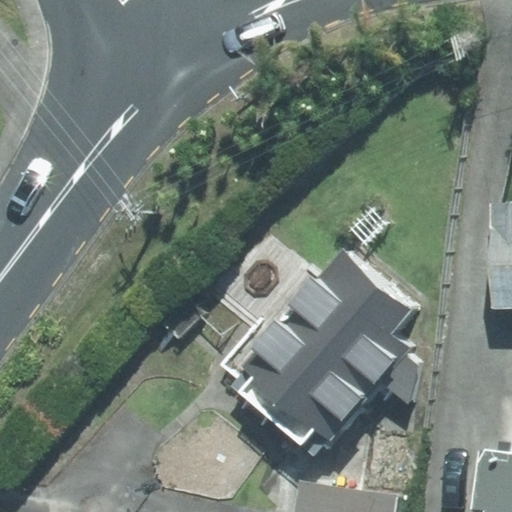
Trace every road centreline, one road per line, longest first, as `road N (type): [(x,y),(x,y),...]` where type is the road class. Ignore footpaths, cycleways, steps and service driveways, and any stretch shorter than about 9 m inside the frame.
road 1 (secondary): [(169,47),(0,275)]
road 2 (residential): [(290,0),(169,47)]
